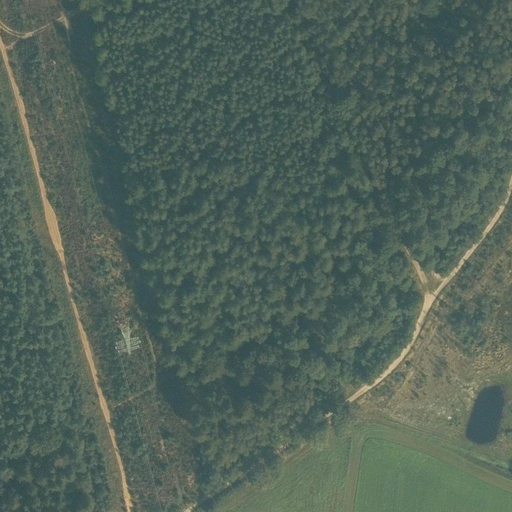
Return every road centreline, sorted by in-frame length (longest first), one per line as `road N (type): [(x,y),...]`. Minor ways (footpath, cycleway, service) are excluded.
road 1 (track): [(108,417),(0,25)]
road 2 (track): [(161,381),(67,0)]
road 3 (track): [(296,0),(433,305)]
road 4 (track): [(196,511),(403,370),(433,305)]
road 5 (track): [(364,398),(245,342),(161,381),(108,417)]
road 6 (track): [(433,305),(511,206)]
